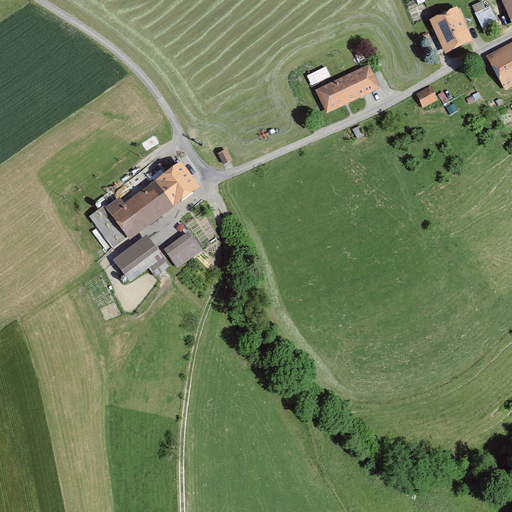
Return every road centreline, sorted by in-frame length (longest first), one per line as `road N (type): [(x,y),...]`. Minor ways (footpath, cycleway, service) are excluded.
road 1 (unclassified): [(40,0),(130,63),(199,165),(218,175),(383,105),(511,37)]
road 2 (track): [(210,173),(245,263),(251,326),(318,409),(402,472),(511,472)]
road 3 (track): [(212,185),(228,254),(199,328),(187,393),(182,511)]
